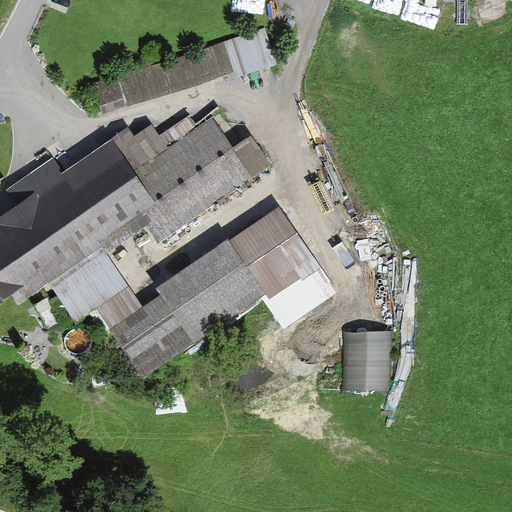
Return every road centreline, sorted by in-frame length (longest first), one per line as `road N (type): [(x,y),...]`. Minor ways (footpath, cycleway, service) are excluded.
road 1 (track): [(359,305),(274,112),(321,0)]
road 2 (track): [(274,112),(197,98),(106,127),(60,130),(0,81)]
road 3 (track): [(192,417),(122,441),(40,436),(0,420)]
road 4 (track): [(139,273),(307,183)]
